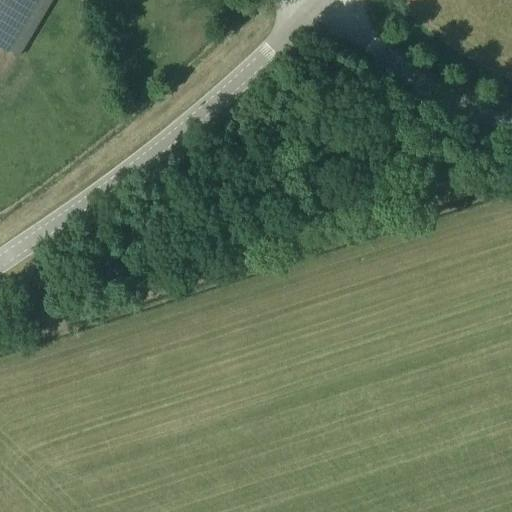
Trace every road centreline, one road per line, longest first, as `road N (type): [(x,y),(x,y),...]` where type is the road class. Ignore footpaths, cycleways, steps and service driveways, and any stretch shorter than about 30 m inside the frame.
road 1 (track): [(0,337),(511,173)]
road 2 (tertiary): [(0,253),(184,119),(310,13)]
road 3 (unclassified): [(323,0),(417,83),(511,122)]
